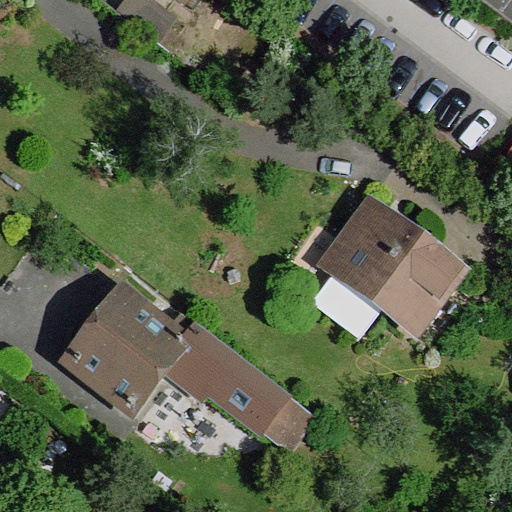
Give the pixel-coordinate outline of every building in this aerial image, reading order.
[(148,0),(130,0),(121,14),(162,44),(178,22),(148,0)] [(182,0),(197,11),(206,0),(182,0)] [(458,271),(367,202),(321,264),(412,332),(458,271)] [(64,364),(133,416),(163,376),(183,350),(173,343),(179,335),(119,290),(64,364)] [(183,350),(163,376),(199,398),(203,391),(262,434),(285,399),(189,327),(179,335),(173,343),(183,350)]
